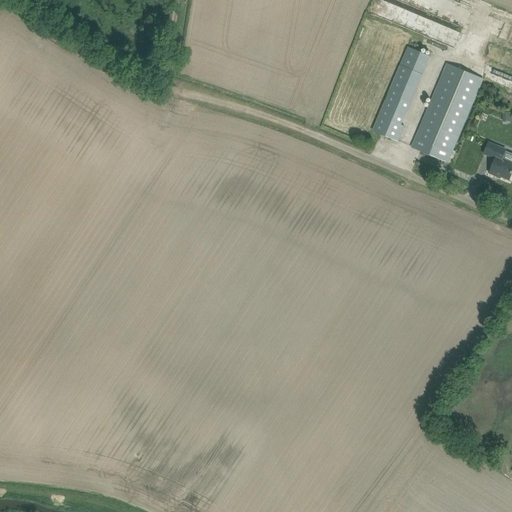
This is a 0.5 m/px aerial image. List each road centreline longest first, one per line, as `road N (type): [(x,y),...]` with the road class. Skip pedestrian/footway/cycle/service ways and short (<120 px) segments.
road 1 (unclassified): [(511,216),(319,136)]
road 2 (track): [(159,87),(319,136)]
road 3 (track): [(19,0),(159,87)]
